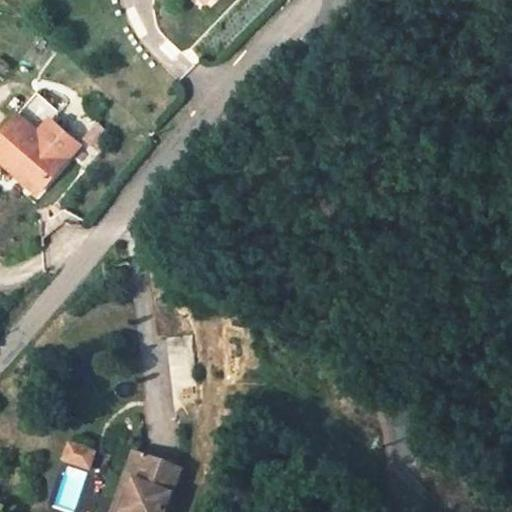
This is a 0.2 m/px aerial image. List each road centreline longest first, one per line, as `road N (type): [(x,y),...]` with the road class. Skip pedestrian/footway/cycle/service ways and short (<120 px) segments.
road 1 (unclassified): [(405,511),(314,86),(336,0)]
road 2 (residential): [(320,0),(0,353)]
